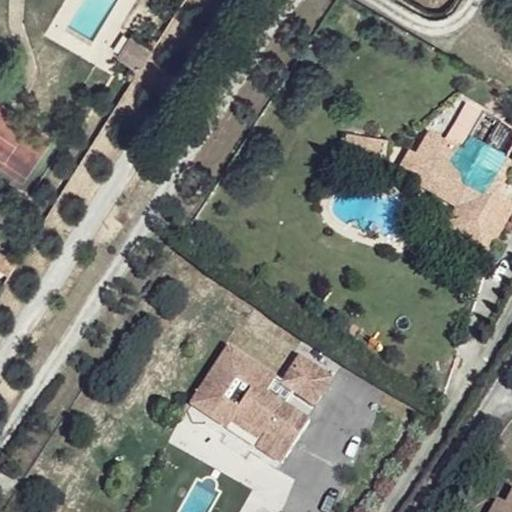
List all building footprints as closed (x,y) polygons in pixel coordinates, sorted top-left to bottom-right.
[(133,36),(120,57),(140,71),(154,50),(133,36)] [(133,66),(126,76),(134,81),(140,71),(133,66)] [(428,134),(414,157),(414,158),(425,164),(418,177),(442,191),(466,206),(459,219),(452,215),(442,232),(484,257),(511,209),(511,203),(495,194),(481,185),(489,171),(495,175),(505,160),(511,147),(511,131),(483,114),(469,139),(460,153),(449,147),(428,134)] [(458,132),(449,147),(460,153),(469,139),(458,132)] [(387,146),(347,142),(344,168),(384,172),(387,146)] [(414,158),(414,157),(408,153),(392,179),(452,215),(459,219),(466,206),(442,191),(418,177),(425,164),(414,158)] [(489,171),(481,185),(495,194),(504,180),(511,165),(511,163),(505,160),(495,175),(489,171)] [(0,207),(0,222),(10,230),(17,220),(0,207)] [(0,251),(0,270),(10,277),(19,264),(0,251)] [(230,348),(198,400),(217,412),(213,419),(230,430),(234,423),(237,415),(267,436),(263,442),(290,458),(312,422),(287,407),(269,395),(278,379),(230,348)] [(300,357),(283,383),(296,393),(316,406),(334,379),(300,357)] [(283,383),(278,379),(269,395),(287,407),(296,393),(283,383)] [(198,400),(194,407),(213,419),(217,412),(198,400)] [(237,415),(234,423),(263,442),(267,436),(237,415)] [(290,458),(263,442),(259,449),(285,465),(290,458)] [(511,511),(511,491),(506,504),(501,511),(511,511)] [(501,511),(506,504),(498,499),(490,511),(501,511)]
